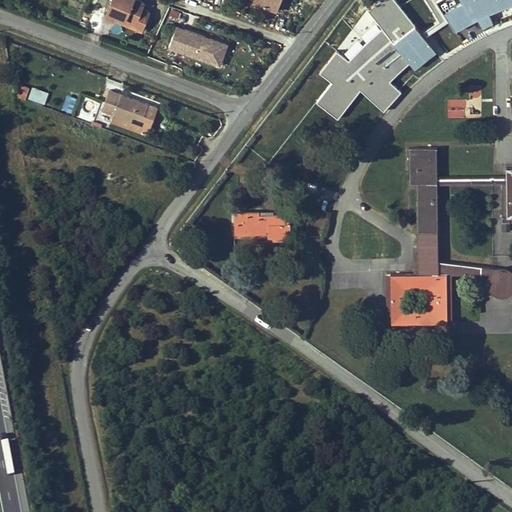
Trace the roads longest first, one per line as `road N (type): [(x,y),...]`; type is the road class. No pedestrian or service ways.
road 1 (residential): [(152,242),(511,492)]
road 2 (unclassified): [(102,511),(78,353),(120,278),(152,242)]
road 3 (unclassified): [(0,16),(246,111)]
road 4 (residential): [(152,242),(246,111)]
road 5 (residential): [(246,111),(332,0)]
road 6 (unknown): [(499,36),(502,164)]
